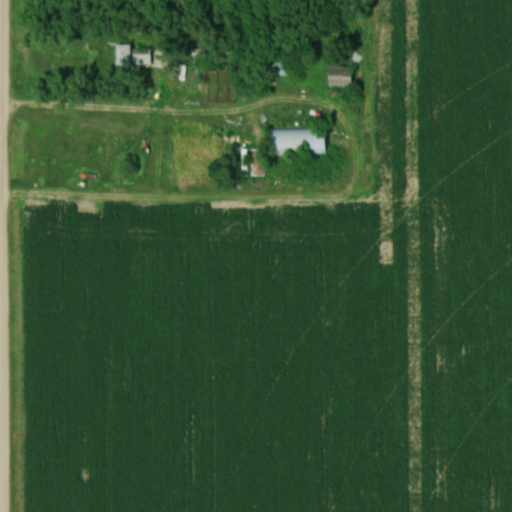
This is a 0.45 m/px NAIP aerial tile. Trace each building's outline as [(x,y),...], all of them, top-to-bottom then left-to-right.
[(137,49),(137,45),(122,45),(122,68),(155,68),(155,49),(137,49)] [(291,54),(273,54),(273,77),(290,77),(291,54)] [(358,67),(332,67),(332,88),(358,88),(358,67)] [(330,130),(275,130),(275,156),(330,156),(330,130)] [(245,151),(245,179),(266,179),(266,151),(245,151)]
